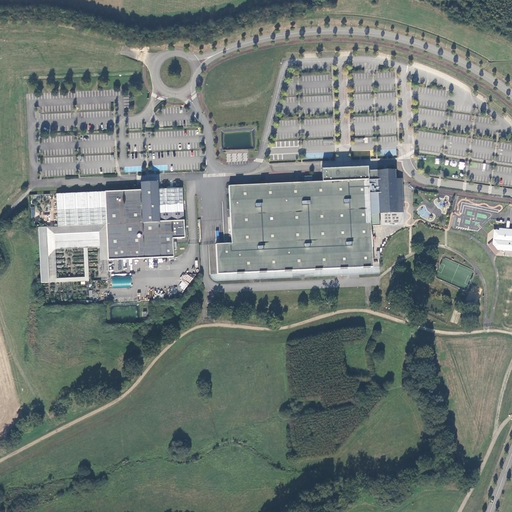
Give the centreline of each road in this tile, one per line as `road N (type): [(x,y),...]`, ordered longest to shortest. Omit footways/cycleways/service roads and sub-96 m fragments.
road 1 (track): [(511,333),(445,333),(367,310),(281,328),(198,326),(115,402),(0,461)]
road 2 (unclassified): [(511,94),(447,55),(359,31),(286,34),(215,54)]
